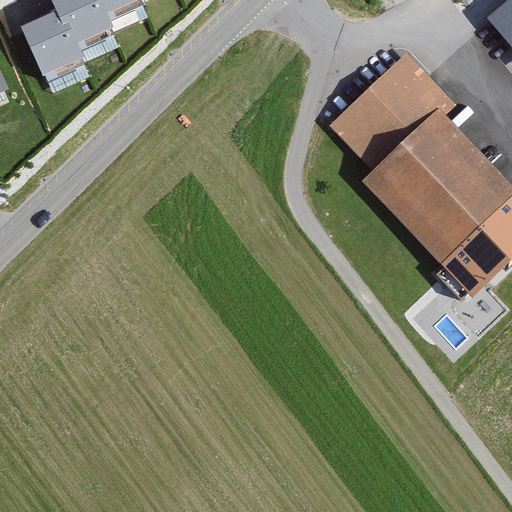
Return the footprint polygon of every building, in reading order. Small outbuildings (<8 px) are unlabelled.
[(99,37),(85,0),(37,0),(44,14),(67,75),(105,54),(99,37)] [(137,2),(136,0),(85,0),(99,37),(141,13),(137,2)] [(511,0),(497,0),(486,10),(511,43),(511,0)] [(67,75),(44,14),(6,35),(35,110),(71,89),(67,75)] [(459,101),(408,48),(333,120),(377,166),(368,174),(484,295),(511,267),(511,171),(451,108),(459,101)]
